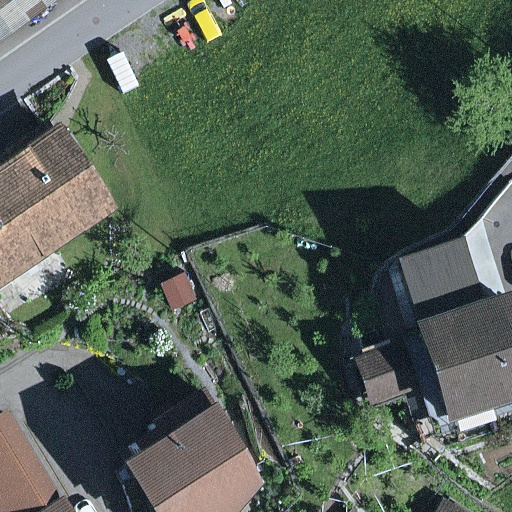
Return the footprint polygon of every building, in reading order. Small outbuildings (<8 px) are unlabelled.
[(0,0),(0,46),(65,0),(0,0)] [(110,209),(61,131),(0,168),(0,300),(18,289),(7,272),(110,209)] [(454,431),(511,408),(511,283),(510,284),(497,250),(398,288),(454,431)] [(415,393),(398,347),(358,361),(375,407),(415,393)] [(216,511),(262,483),(194,376),(124,421),(127,425),(106,439),(112,449),(94,461),(126,511),(216,511)] [(0,511),(36,511),(52,503),(2,417),(0,418),(0,511)] [(65,511),(59,500),(52,503),(36,511),(65,511)] [(466,511),(449,501),(441,511),(466,511)]
